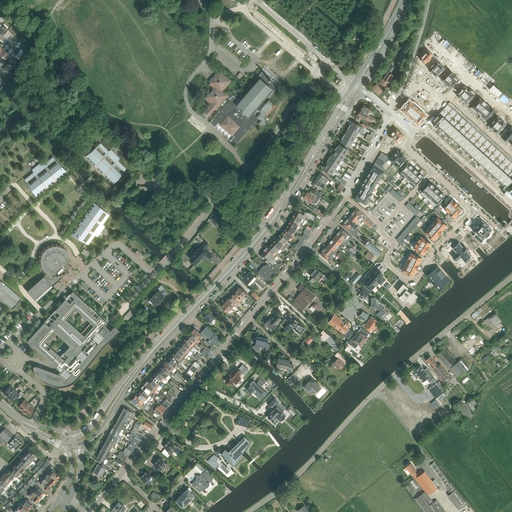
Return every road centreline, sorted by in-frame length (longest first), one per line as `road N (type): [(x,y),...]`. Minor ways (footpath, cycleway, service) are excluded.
road 1 (residential): [(249,511),(511,277)]
road 2 (residential): [(0,348),(113,247),(155,272),(205,215),(215,191)]
road 3 (residential): [(476,211),(420,276),(405,278),(388,264),(392,242),(379,230),(432,171)]
road 4 (residential): [(119,473),(248,316)]
road 5 (secondary): [(148,355),(270,221)]
road 6 (secondary): [(353,83),(270,221)]
road 7 (secondary): [(270,221),(359,88)]
road 8 (residential): [(306,247),(389,113)]
